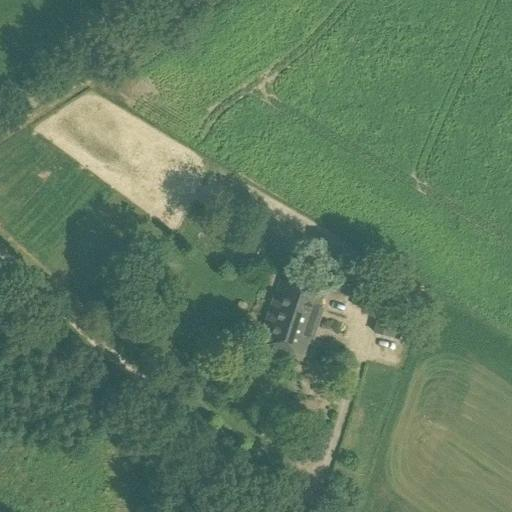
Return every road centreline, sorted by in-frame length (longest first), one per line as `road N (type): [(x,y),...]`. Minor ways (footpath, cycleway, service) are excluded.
road 1 (track): [(295,511),(0,250)]
road 2 (unclassified): [(0,117),(178,0)]
